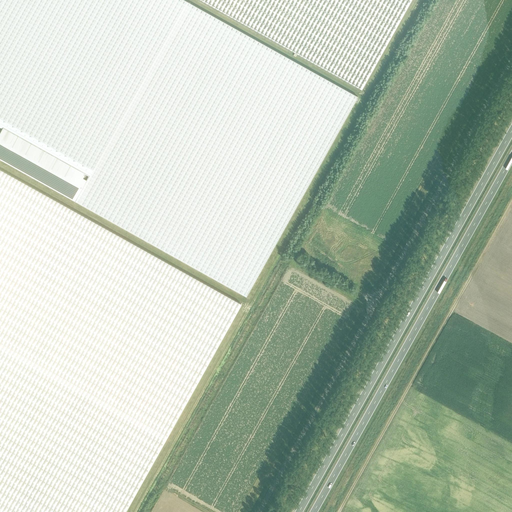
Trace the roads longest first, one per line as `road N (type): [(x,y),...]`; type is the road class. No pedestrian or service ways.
road 1 (unclassified): [(259,511),(511,58)]
road 2 (trunk): [(511,130),(299,511)]
road 3 (trunk): [(313,511),(511,156)]
